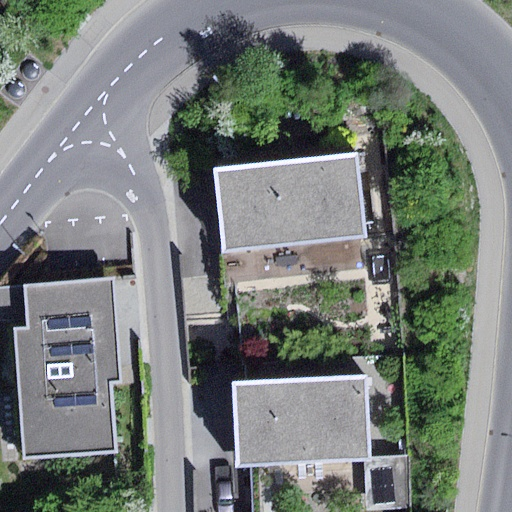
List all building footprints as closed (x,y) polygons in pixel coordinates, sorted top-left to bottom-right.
[(353,153),(212,170),(222,253),(363,236),(353,153)] [(112,280),(23,287),(26,319),(27,329),(16,330),(27,457),(113,450),(107,383),(121,382),(112,280)] [(0,320),(26,319),(23,287),(0,289),(0,320)] [(366,380),(232,386),(236,468),(369,461),(366,380)] [(408,459),(369,461),(371,511),(410,510),(408,459)]
